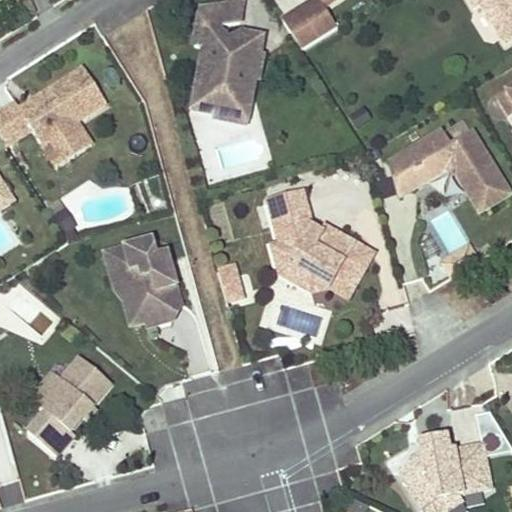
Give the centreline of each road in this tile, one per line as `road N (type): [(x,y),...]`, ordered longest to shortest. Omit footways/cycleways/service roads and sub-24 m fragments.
road 1 (residential): [(511,317),(349,418),(255,451)]
road 2 (residential): [(255,451),(68,511)]
road 3 (residential): [(0,65),(101,0)]
